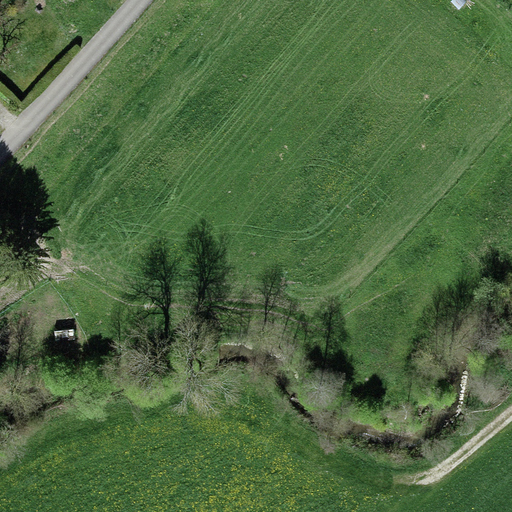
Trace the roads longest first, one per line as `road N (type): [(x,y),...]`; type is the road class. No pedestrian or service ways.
road 1 (residential): [(0,154),(138,0)]
road 2 (track): [(406,484),(446,463),(511,408)]
